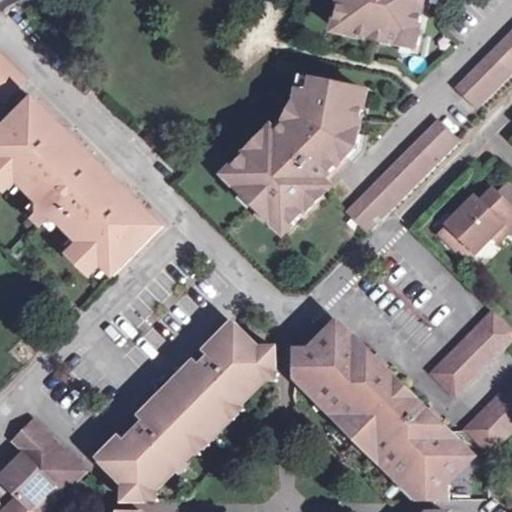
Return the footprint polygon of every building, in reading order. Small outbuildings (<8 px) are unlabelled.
[(389,33),(387,40),(417,46),(426,0),(343,0),(337,30),(378,38),(379,31),(389,33)] [(379,31),(378,38),(387,40),(389,33),(379,31)] [(479,109),(511,75),(511,33),(459,88),(479,109)] [(25,81),(0,56),(0,98),(4,102),(20,87),(25,81)] [(269,204),(269,216),(285,233),(331,187),(324,179),(356,147),(367,92),(315,82),(313,93),(301,91),(297,109),(303,112),(297,122),(292,120),(278,134),(273,130),(228,176),(245,192),(257,192),(263,198),(269,204)] [(34,122),(44,111),(34,101),(23,112),(34,122)] [(0,162),(24,186),(77,238),(109,270),(114,265),(119,270),(151,238),(140,228),(151,217),(119,185),(114,190),(108,185),(103,190),(71,159),(77,154),(72,148),(77,143),(44,111),(34,122),(23,112),(0,135),(0,162)] [(439,122),(361,201),(382,221),(460,142),(439,122)] [(119,185),(77,143),(72,148),(77,154),(71,159),(103,190),(108,185),(114,190),(119,185)] [(0,180),(15,195),(24,186),(0,162),(0,180)] [(511,184),(501,195),(511,206),(511,184)] [(504,224),(509,230),(511,232),(511,230),(511,206),(501,195),(495,190),(482,203),(477,198),(449,226),(450,227),(442,235),(458,251),(466,243),(476,252),(477,253),(493,235),(504,224)] [(245,192),(257,204),(263,198),(257,192),(245,192)] [(257,204),(269,216),(269,204),(263,198),(257,204)] [(370,233),(382,221),(361,201),(349,212),(370,233)] [(161,227),(151,217),(140,228),(151,238),(161,227)] [(499,241),(509,230),(504,224),(493,235),(499,241)] [(109,270),(77,238),(68,247),(100,279),(109,270)] [(466,243),(458,251),(468,260),(476,252),(466,243)] [(114,265),(109,270),(114,275),(119,270),(114,265)] [(433,373),(456,396),(511,339),(511,330),(494,313),(433,373)] [(266,371),(276,371),(276,350),(260,350),(234,324),(213,346),(218,351),(211,357),(206,352),(163,396),(158,391),(131,418),(131,429),(121,439),(100,460),(126,485),(126,501),(147,501),(147,491),(157,491),(266,381),(266,371)] [(451,480),(463,468),(473,457),(439,423),(428,413),(418,403),(395,380),(385,370),(374,360),(340,326),(328,337),(315,349),(309,349),(296,350),(296,371),(352,426),(357,426),(373,442),(373,447),(429,501),(451,501),(451,485),(451,480)] [(315,349),(328,337),(322,337),(309,349),(315,349)] [(213,346),(206,352),(211,357),(218,351),(213,346)] [(374,360),(385,370),(388,367),(378,356),(374,360)] [(266,371),(266,381),(276,381),(276,371),(266,371)] [(418,501),(429,501),(373,447),(373,442),(357,426),(352,426),(296,371),(296,382),(418,501)] [(395,380),(418,403),(421,399),(398,376),(395,380)] [(511,431),(511,385),(467,431),(490,453),(511,431)] [(428,413),(439,423),(442,420),(432,409),(428,413)] [(131,429),(131,418),(116,434),(121,439),(131,429)] [(56,485),(66,494),(87,473),(34,420),(13,442),(25,453),(26,455),(56,485)] [(56,485),(26,455),(1,480),(19,497),(8,508),(3,511),(33,511),(32,510),(56,485)] [(451,480),(451,485),(463,473),(463,468),(451,480)] [(56,485),(32,510),(33,511),(48,511),(66,494),(56,485)] [(147,491),(147,501),(157,501),(157,491),(147,491)]
